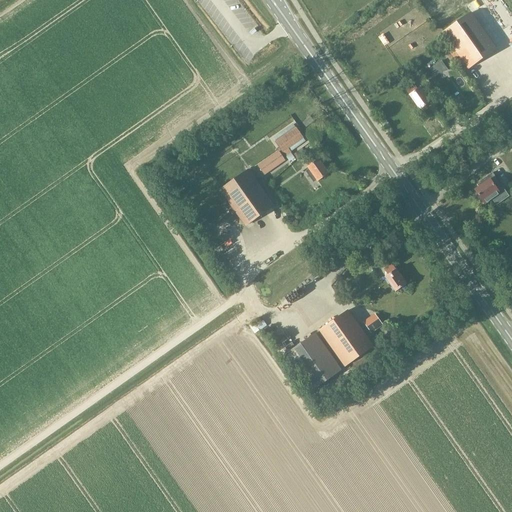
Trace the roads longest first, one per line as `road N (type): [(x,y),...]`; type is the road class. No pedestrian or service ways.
road 1 (track): [(324,278),(274,309),(237,317),(0,486)]
road 2 (track): [(300,237),(247,276),(233,301),(0,465)]
road 3 (secondary): [(511,340),(305,47)]
